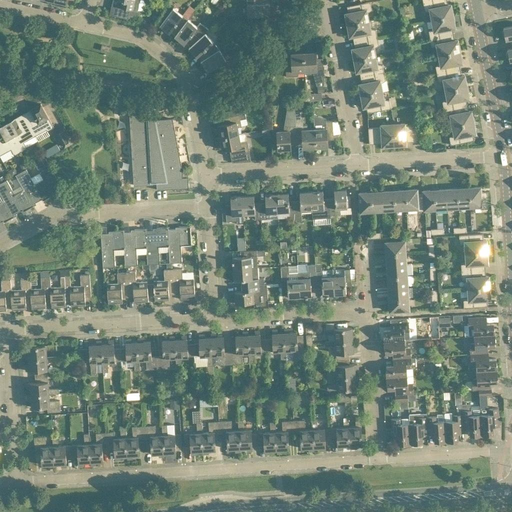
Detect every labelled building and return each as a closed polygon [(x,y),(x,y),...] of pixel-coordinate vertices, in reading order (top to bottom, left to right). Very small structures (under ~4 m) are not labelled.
[(139,0),(120,0),(121,0),(117,16),(127,19),(130,9),(137,11),(139,0)] [(431,11),(433,20),(454,15),(453,10),(452,10),(451,4),(446,5),(445,0),(438,0),(424,3),(425,10),(431,11)] [(346,19),(347,25),(368,20),(367,12),(372,9),(370,1),(349,5),(350,12),(345,13),(347,19),(346,19)] [(269,3),(247,3),(248,22),(268,21),(268,14),(269,14),(269,10),(269,3)] [(218,7),(214,13),(219,17),(223,11),(218,7)] [(170,31),(176,35),(188,19),(173,8),(160,25),(169,32),(170,31)] [(224,13),(220,18),(225,21),(229,16),(224,13)] [(429,30),(430,38),(452,34),(450,28),(455,27),(454,20),(455,20),(454,15),(433,20),(434,27),(429,30)] [(176,35),(175,36),(181,41),(184,44),(185,42),(190,46),(205,33),(209,29),(200,22),(197,26),(188,19),(176,35)] [(355,35),(356,41),(377,37),(376,29),(370,28),(368,20),(347,25),(348,30),(349,29),(350,36),(355,35)] [(506,40),(510,39),(511,48),(511,47),(511,25),(503,27),(504,30),(503,30),(502,31),(503,36),(505,37),(506,40)] [(408,43),(414,42),(412,28),(406,29),(408,43)] [(198,55),(202,60),(219,49),(205,33),(190,46),(189,47),(197,56),(198,55)] [(438,46),(439,55),(461,51),(460,45),(459,46),(458,39),(453,40),(452,34),(430,38),(432,46),(438,46)] [(353,55),(354,60),(375,55),(374,48),(379,45),(377,37),(356,41),(357,47),(352,48),(354,55),(353,55)] [(202,60),(201,61),(205,67),(207,70),(207,71),(208,70),(209,70),(213,76),(234,62),(229,56),(225,59),(219,49),(202,60)] [(304,52),(305,71),(312,70),(317,86),(324,85),(323,61),(316,61),(316,52),(315,52),(314,50),(307,50),(307,52),(304,52)] [(436,65),(437,74),(459,69),(457,63),(462,62),(461,56),(462,56),(461,51),(439,55),(441,62),(436,65)] [(298,71),(305,71),(304,52),(291,53),(292,59),(285,59),(286,76),(298,75),(298,71)] [(362,70),(363,77),(384,72),(383,64),(377,63),(375,55),(354,60),(355,65),(356,65),(357,71),(362,70)] [(444,82),(446,90),(468,86),(467,81),(466,81),(464,74),(460,75),(459,69),(437,74),(439,81),(444,82)] [(360,90),(361,95),(382,91),(381,83),(386,80),(384,72),(363,77),(364,83),(359,83),(360,90)] [(442,101),(444,109),(465,105),(464,99),(469,98),(468,91),(468,86),(446,90),(447,98),(442,101)] [(382,91),(361,95),(362,100),(364,107),(368,106),(370,112),(391,108),(389,100),(384,99),(382,91)] [(309,100),(309,93),(294,94),(294,101),(309,100)] [(41,103),(23,113),(35,136),(38,141),(50,135),(47,131),(54,127),(46,112),(41,103)] [(277,132),(277,136),(278,149),(287,149),(291,148),(291,145),(290,142),(297,142),(296,125),(295,111),(295,103),(288,103),(287,108),(284,124),(284,126),(284,130),(277,130),(277,132)] [(451,117),(453,125),(474,121),(473,116),(471,110),(466,111),(465,105),(444,109),(445,117),(451,117)] [(132,156),(132,159),(133,180),(134,180),(134,185),(138,185),(153,184),(152,181),(156,181),(157,189),(189,187),(188,176),(183,177),(183,173),(181,161),(179,161),(178,154),(180,154),(179,154),(178,154),(178,152),(178,147),(175,128),(174,123),(173,123),(172,118),(169,118),(154,119),(154,115),(148,115),(148,111),(131,112),(131,108),(120,107),(120,108),(120,115),(130,114),(130,120),(131,142),(132,149),(131,149),(132,149),(132,156)] [(219,128),(221,137),(239,133),(238,127),(242,126),(240,119),(246,118),(244,107),(222,111),(224,124),(218,125),(219,128)] [(295,111),(296,125),(297,142),(303,142),(303,144),(303,148),(316,147),(314,128),(308,129),(307,124),(303,125),(302,111),(295,111)] [(23,113),(5,123),(21,151),(26,149),(27,146),(24,142),(35,136),(23,113)] [(314,114),(314,128),(316,147),(319,147),(319,148),(327,148),(327,146),(328,146),(327,136),(334,136),(333,120),(325,120),(325,118),(314,116),(314,114)] [(474,121),(453,125),(454,133),(449,136),(451,144),(472,140),(471,134),(476,133),(474,126),(475,126),(474,121)] [(5,123),(0,125),(0,155),(11,149),(13,153),(16,154),(21,151),(5,123)] [(394,146),(393,123),(381,124),(381,127),(368,127),(369,141),(382,141),(383,145),(389,145),(389,146),(394,146)] [(405,123),(393,123),(394,146),(400,145),(400,144),(406,144),(406,139),(419,138),(418,124),(405,125),(405,123)] [(56,131),(65,146),(73,142),(64,126),(56,131)] [(221,141),(220,141),(221,148),(223,148),(223,149),(232,147),(234,154),(235,161),(250,160),(249,151),(246,132),(239,133),(221,137),(221,141)] [(38,141),(35,136),(24,142),(27,146),(27,147),(38,141)] [(56,143),(52,146),(55,152),(60,150),(56,143)] [(55,152),(52,146),(43,151),(47,157),(55,152)] [(13,153),(11,149),(0,155),(4,162),(15,156),(13,153)] [(43,178),(35,183),(34,184),(42,198),(43,200),(53,195),(52,193),(62,187),(46,158),(35,164),(40,173),(43,178)] [(15,166),(9,170),(12,176),(18,173),(15,166)] [(24,189),(15,194),(23,209),(24,211),(34,205),(33,204),(42,198),(34,184),(35,183),(31,178),(26,169),(16,175),(22,186),(24,189)] [(31,178),(35,183),(43,178),(40,173),(31,178)] [(4,200),(0,202),(0,213),(4,220),(3,220),(4,222),(14,216),(13,215),(23,209),(15,194),(13,191),(7,179),(6,180),(0,183),(0,192),(1,194),(4,200)] [(13,191),(15,194),(24,189),(22,186),(13,191)] [(488,208),(488,195),(487,191),(481,192),(481,186),(469,187),(470,206),(481,205),(481,208),(488,208)] [(469,187),(457,188),(459,207),(470,206),(469,187)] [(408,189),(405,189),(406,208),(409,208),(417,208),(418,211),(425,210),(425,209),(424,209),(423,193),(420,194),(417,194),(417,188),(408,189)] [(446,188),(435,189),(436,208),(447,208),(446,188)] [(457,188),(446,188),(447,208),(459,207),(457,188)] [(335,202),(329,202),(330,214),(341,214),(340,208),(347,207),(346,189),(334,190),(335,202)] [(405,189),(394,190),(395,209),(406,208),(405,189)] [(423,190),(423,193),(424,209),(425,209),(433,209),(436,208),(435,189),(432,189),(423,190)] [(317,191),(311,191),(313,210),(313,218),(331,217),(330,214),(329,202),(324,202),(323,190),(319,191),(319,190),(317,190),(317,191)] [(384,210),(395,209),(394,190),(382,191),(384,210)] [(300,204),(295,204),(296,219),(296,221),(302,220),(301,210),(313,210),(311,191),(300,192),(300,204)] [(371,191),(359,192),(361,211),(372,210),(371,191)] [(372,210),(384,210),(382,191),(371,191),(372,210)] [(266,206),(260,206),(261,219),(267,218),(278,218),(278,212),(277,193),(271,194),(271,193),(269,193),(269,194),(265,194),(266,202),(266,206)] [(289,193),(277,193),(278,212),(290,211),(290,219),(296,219),(295,204),(289,204),(289,193)] [(231,208),(226,209),(227,221),(236,220),(237,220),(237,223),(244,223),(243,214),(242,196),(237,196),(237,195),(234,195),(234,196),(231,196),(231,204),(231,208)] [(254,195),(242,196),(243,214),(255,213),(255,219),(261,219),(260,206),(255,207),(254,195)] [(179,228),(168,229),(169,246),(170,262),(182,262),(181,245),(192,244),(190,225),(179,226),(179,228)] [(157,229),(146,230),(147,247),(146,247),(148,264),(160,263),(159,246),(169,246),(168,229),(168,227),(157,227),(157,229)] [(135,231),(124,232),(123,232),(125,248),(124,248),(125,265),(138,264),(136,248),(146,247),(147,247),(146,230),(146,228),(135,229),(135,231)] [(123,232),(124,232),(124,230),(112,230),(112,232),(101,233),(103,267),(115,266),(114,249),(124,248),(125,248),(123,232)] [(465,244),(466,253),(488,251),(488,246),(487,246),(486,239),(481,240),(481,233),(459,235),(460,243),(465,244)] [(385,241),(386,253),(405,252),(405,240),(385,241)] [(233,260),(232,260),(232,263),(233,262),(234,268),(258,267),(257,255),(257,249),(244,250),(245,256),(233,257),(233,260)] [(461,263),(462,271),(483,269),(483,263),(488,263),(488,260),(487,256),(488,256),(488,251),(466,253),(466,261),(461,263)] [(386,253),(387,264),(406,263),(405,252),(386,253)] [(387,264),(388,276),(407,275),(406,263),(387,264)] [(288,265),(281,266),(281,273),(281,275),(282,285),(288,285),(288,295),(288,297),(300,296),(298,272),(298,264),(288,265)] [(308,271),(298,272),(300,296),(306,296),(306,297),(308,296),(312,295),(311,283),(316,283),(316,271),(315,264),(307,264),(308,271)] [(258,267),(234,268),(234,280),(241,279),(242,285),(247,285),(265,284),(265,283),(265,279),(264,278),(259,278),(258,267)] [(165,280),(154,280),(154,290),(155,300),(166,300),(166,298),(169,298),(169,294),(175,293),(173,268),(172,268),(167,269),(164,269),(165,280)] [(182,268),(173,268),(175,293),(181,293),(181,297),(184,297),(184,299),(195,298),(194,278),(183,278),(182,268)] [(61,286),(51,287),(52,301),(51,302),(52,307),(66,306),(66,301),(71,300),(71,286),(70,269),(60,269),(61,286)] [(345,275),(333,276),(334,294),(346,293),(345,281),(351,281),(350,269),(344,269),(345,275)] [(468,280),(468,288),(490,287),(490,282),(489,282),(489,275),(484,276),(483,269),(462,271),(462,279),(468,280)] [(31,288),(32,303),(31,303),(32,308),(43,308),(43,306),(46,306),(46,302),(51,302),(52,301),(51,287),(50,276),(50,270),(41,271),(41,277),(42,288),(31,288)] [(321,270),(316,271),(316,283),(322,283),(323,295),(327,294),(327,295),(329,295),(329,294),(334,294),(333,276),(322,276),(321,270)] [(118,283),(107,283),(108,293),(108,303),(120,303),(120,301),(123,301),(122,297),(128,297),(126,271),(117,272),(118,283)] [(136,271),(126,271),(128,297),(134,296),(134,300),(137,300),(137,302),(149,301),(148,291),(147,281),(136,281),(136,271)] [(0,290),(0,310),(4,310),(4,308),(7,308),(6,304),(12,304),(11,289),(11,279),(10,273),(3,273),(3,279),(1,279),(2,290),(0,290)] [(71,286),(71,300),(71,306),(83,305),(83,303),(86,303),(85,299),(91,299),(91,295),(91,289),(90,274),(89,274),(85,274),(80,274),(81,285),(71,286)] [(388,276),(388,287),(408,286),(407,275),(388,276)] [(11,289),(12,304),(12,310),(24,309),(23,307),(26,307),(26,303),(31,303),(32,303),(31,288),(31,278),(21,278),(22,289),(11,289)] [(242,291),(235,291),(236,303),(245,302),(245,307),(255,307),(254,302),(260,301),(260,293),(268,292),(267,284),(265,284),(247,285),(242,285),(242,291)] [(388,287),(389,299),(408,297),(408,286),(388,287)] [(490,287),(468,288),(469,296),(463,299),(464,307),(486,306),(485,299),(490,299),(490,292),(491,292),(490,287)] [(408,297),(389,299),(390,310),(409,309),(408,297)] [(466,336),(474,336),(495,334),(495,328),(494,328),(494,322),(487,323),(486,316),(468,317),(468,325),(465,325),(466,336)] [(384,335),(383,335),(384,341),(405,340),(410,340),(409,330),(409,321),(407,321),(407,317),(390,319),(391,322),(391,329),(384,329),(384,335)] [(450,317),(438,318),(439,327),(446,327),(445,324),(451,324),(450,317)] [(334,333),(335,340),(356,339),(355,334),(353,334),(352,327),(334,328),(324,329),(324,334),(334,333)] [(289,329),(284,329),(285,332),(286,350),(286,360),(287,360),(286,350),(293,350),(294,360),(299,360),(298,348),(304,347),(304,344),(303,334),(297,335),(297,331),(290,332),(289,329)] [(273,338),(267,338),(267,351),(281,350),(282,361),(286,360),(286,350),(285,332),(278,332),(277,330),(272,330),(272,333),(273,338)] [(255,331),(255,334),(248,334),(249,353),(250,363),(255,362),(254,352),(267,351),(267,338),(261,339),(260,331),(255,331)] [(237,351),(231,351),(231,364),(243,363),(243,353),(249,353),(248,334),(248,332),(243,332),(243,335),(236,335),(237,351)] [(199,343),(193,343),(194,356),(208,355),(208,365),(213,365),(213,355),(211,337),(204,337),(204,334),(199,335),(199,343)] [(216,334),(211,334),(211,337),(213,355),(220,354),(220,365),(231,364),(231,351),(225,352),(224,336),(216,336),(216,334)] [(470,345),(470,354),(489,352),(488,346),(495,346),(495,340),(496,340),(495,334),(474,336),(475,343),(471,343),(470,345)] [(163,355),(158,356),(158,369),(170,368),(169,358),(176,357),(175,339),(175,336),(170,337),(170,339),(162,340),(163,355)] [(182,336),(182,339),(175,339),(176,357),(177,367),(182,367),(181,357),(194,356),(193,343),(187,343),(187,336),(182,336)] [(138,341),(139,360),(146,359),(147,369),(158,369),(158,356),(152,356),(151,341),(143,341),(143,338),(138,339),(138,341)] [(139,360),(138,341),(131,342),(131,339),(126,339),(126,347),(120,348),(121,361),(134,360),(135,370),(140,370),(139,360)] [(335,345),(336,359),(349,358),(348,352),(354,352),(354,351),(356,351),(356,346),(353,346),(353,339),(356,339),(335,340),(325,341),(325,346),(335,345)] [(108,341),(109,343),(102,344),(103,362),(103,372),(109,372),(108,362),(121,361),(120,348),(114,348),(114,340),(108,341)] [(392,352),(393,359),(411,357),(410,349),(409,347),(405,347),(405,340),(384,341),(384,347),(385,347),(385,353),(392,352)] [(102,344),(101,341),(96,341),(97,344),(89,345),(89,348),(77,349),(78,362),(90,361),(91,373),(97,372),(96,362),(103,362),(102,344)] [(29,353),(26,353),(26,358),(29,358),(47,357),(46,352),(46,350),(57,349),(56,344),(46,345),(46,344),(28,346),(29,353)] [(476,364),(476,371),(497,370),(497,364),(496,364),(496,358),(489,359),(489,352),(470,354),(471,362),(473,364),(476,364)] [(29,365),(26,365),(27,370),(30,370),(35,370),(35,376),(48,375),(47,362),(57,361),(57,356),(47,357),(29,358),(29,365)] [(387,371),(386,371),(386,377),(407,376),(407,368),(410,368),(412,366),(416,365),(415,357),(411,357),(396,358),(393,359),(393,365),(386,365),(387,371)] [(327,378),(337,377),(355,376),(355,369),(358,369),(357,364),(349,364),(349,358),(336,359),(337,372),(327,373),(327,378)] [(473,390),(479,389),(492,388),(491,388),(490,382),(498,382),(497,376),(498,376),(497,370),(476,371),(477,379),(474,379),(472,381),(473,390)] [(31,388),(31,394),(49,394),(59,393),(59,388),(49,388),(48,375),(35,376),(36,382),(30,382),(28,383),(28,388),(31,388)] [(355,376),(337,377),(338,384),(328,384),(328,390),(338,389),(339,401),(352,400),(351,388),(356,388),(356,381),(358,381),(358,376),(355,376)] [(407,376),(386,377),(387,383),(388,388),(395,388),(395,394),(407,394),(413,393),(413,390),(413,384),(411,383),(408,383),(407,376)] [(452,420),(445,420),(447,441),(453,441),(453,440),(458,440),(458,433),(464,432),(464,429),(464,428),(464,425),(463,414),(462,414),(462,410),(462,404),(461,404),(461,391),(455,391),(456,405),(457,405),(457,414),(454,414),(452,416),(452,420)] [(49,394),(31,394),(28,395),(29,400),(31,400),(32,407),(48,406),(48,412),(61,411),(60,400),(50,400),(49,394)] [(487,395),(479,395),(480,407),(481,414),(482,435),(488,434),(494,433),(493,426),(493,423),(500,423),(499,407),(490,408),(488,410),(487,395)] [(471,404),(462,404),(462,410),(462,414),(463,414),(464,425),(469,424),(470,428),(470,435),(476,434),(476,435),(482,435),(481,414),(480,407),(471,408),(471,404)] [(409,414),(410,422),(411,443),(417,443),(417,442),(422,442),(422,435),(428,434),(427,416),(427,413),(409,414)] [(435,416),(427,416),(428,434),(434,434),(435,441),(440,441),(440,442),(447,441),(445,420),(445,414),(445,413),(444,413),(437,414),(437,417),(435,416)] [(343,448),(343,445),(350,445),(349,427),(348,416),(343,417),(344,427),(331,428),(331,440),(337,440),(338,448),(343,448)] [(356,426),(349,427),(350,445),(350,447),(355,447),(355,444),(362,444),(361,426),(360,416),(355,416),(356,426)] [(312,419),(312,429),(314,447),(320,446),(321,449),(326,449),(326,446),(325,441),(331,440),(331,428),(317,429),(317,418),(312,419)] [(391,428),(386,428),(386,434),(392,434),(392,437),(399,436),(399,444),(405,443),(405,444),(411,443),(410,422),(402,423),(402,420),(400,418),(391,419),(391,428)] [(239,430),(240,448),(247,447),(247,450),(252,450),(252,447),(252,446),(258,445),(257,432),(251,433),(251,429),(244,429),(243,419),(238,419),(239,430)] [(305,419),(293,420),(294,432),(300,432),(301,448),(308,447),(309,450),(314,450),(314,447),(312,429),(305,429),(305,419)] [(240,448),(239,430),(232,430),(231,420),(220,421),(221,433),(227,433),(228,448),(235,448),(235,451),(240,450),(240,448)] [(282,421),(283,431),(276,431),(277,449),(277,452),(282,452),(282,449),(289,448),(288,433),(294,432),(293,420),(282,421)] [(209,421),(209,432),(202,432),(203,450),(204,453),(209,452),(209,450),(216,449),(215,434),(221,433),(220,421),(209,421)] [(270,452),(270,450),(277,449),(276,431),(275,421),(270,421),(271,432),(257,432),(258,445),(264,445),(265,453),(270,452)] [(197,453),(197,450),(203,450),(202,432),(202,422),(197,422),(197,432),(184,433),(185,446),(191,446),(191,451),(192,454),(197,453)] [(167,424),(162,424),(163,435),(164,453),(169,452),(171,452),(171,455),(176,455),(176,452),(176,446),(182,446),(181,436),(181,434),(168,434),(167,424)] [(155,425),(144,426),(145,438),(151,438),(152,453),(159,453),(159,456),(164,455),(163,435),(156,435),(155,425)] [(133,436),(126,437),(127,455),(127,458),(132,457),(132,455),(140,454),(139,438),(145,438),(144,426),(132,426),(133,436)] [(114,431),(108,432),(108,444),(114,444),(115,456),(115,458),(120,458),(120,455),(127,455),(126,437),(126,427),(120,427),(121,437),(114,438),(114,431)] [(97,443),(90,443),(91,461),(91,464),(96,464),(96,461),(103,460),(102,445),(108,444),(108,432),(96,433),(97,443)] [(85,443),(72,444),(72,457),(78,457),(79,465),(84,464),(84,462),(91,461),(90,443),(89,433),(84,433),(85,443)] [(53,435),(52,435),(53,446),(54,463),(61,463),(61,466),(67,466),(67,463),(66,458),(72,457),(72,444),(58,445),(58,435),(53,435)] [(44,436),(34,437),(35,449),(41,449),(42,464),(49,464),(49,467),(55,466),(54,463),(53,446),(49,446),(46,446),(46,436),(44,436)]
